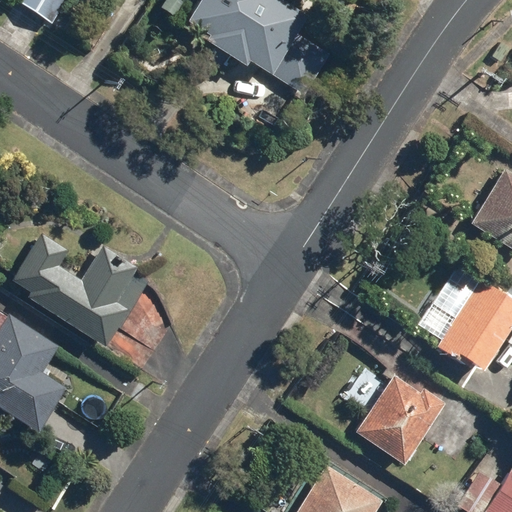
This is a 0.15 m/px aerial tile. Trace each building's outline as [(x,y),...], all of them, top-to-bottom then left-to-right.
[(68,0),(24,0),(56,20),(68,0)] [(299,28),(316,0),(198,0),(186,21),(304,93),(331,48),(299,28)] [(511,169),(506,165),(470,220),(511,246),(511,169)] [(67,249),(41,232),(9,281),(105,342),(129,304),(116,295),(138,261),(105,240),(82,276),(59,262),(67,249)] [(452,318),(431,304),(417,325),(480,367),(511,318),(511,297),(480,276),(452,318)] [(0,402),(19,414),(41,428),(68,384),(46,370),(62,344),(8,311),(6,314),(0,309),(0,402)] [(447,397),(397,363),(353,428),(402,462),(447,397)] [(482,511),(511,511),(511,465),(492,453),(463,500),(482,511)] [(371,511),(382,496),(327,459),(290,511),(371,511)]
